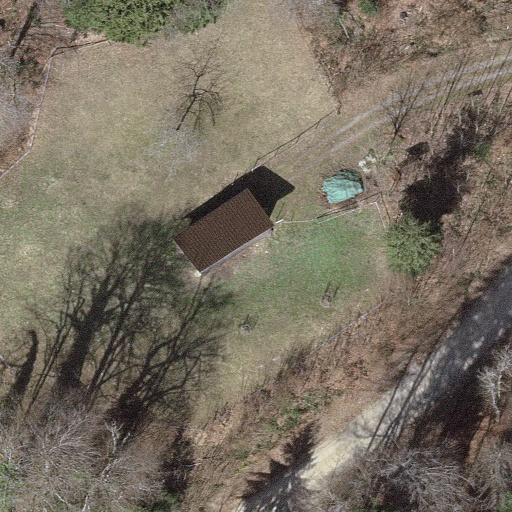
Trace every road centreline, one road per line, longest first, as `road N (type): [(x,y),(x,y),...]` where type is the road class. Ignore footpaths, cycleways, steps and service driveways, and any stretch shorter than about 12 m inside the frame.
road 1 (track): [(227,511),(466,342),(511,287)]
road 2 (track): [(249,191),(386,107),(511,66)]
